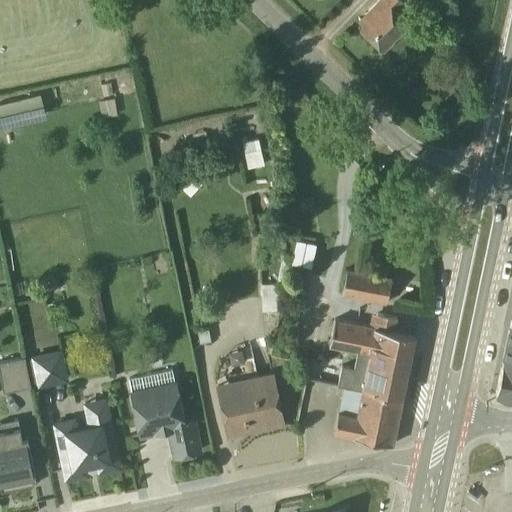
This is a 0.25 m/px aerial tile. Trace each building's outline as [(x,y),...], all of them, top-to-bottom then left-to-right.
[(359,29),(380,49),(407,22),(396,11),(405,0),(378,0),(363,16),(367,19),(359,29)] [(206,124),(184,129),(186,137),(208,132),(206,124)] [(240,143),(246,168),(262,164),(262,161),(267,159),(262,141),(257,142),(256,139),(240,143)] [(199,183),(180,164),(169,177),(188,195),(199,183)] [(259,201),(258,226),(269,226),(270,201),(259,201)] [(259,285),(260,308),(280,308),(279,297),(281,297),(282,296),(287,260),(285,259),(282,232),(256,235),(259,262),(280,261),(275,284),(259,285)] [(384,304),(389,278),(345,270),(340,295),(384,304)] [(511,308),(510,320),(500,364),(493,394),(511,398),(511,308)] [(334,319),(328,347),(355,352),(355,351),(366,353),(368,344),(409,353),(413,336),(392,332),(395,318),(369,312),(366,326),(334,319)] [(208,341),(206,326),(195,328),(198,343),(208,341)] [(340,366),(336,386),(400,397),(409,353),(368,344),(366,353),(355,351),(352,368),(340,366)] [(24,359),(30,385),(35,384),(36,386),(67,380),(60,349),(29,355),(29,358),(24,359)] [(0,361),(0,384),(1,391),(29,386),(23,357),(0,361)] [(244,373),(241,359),(227,362),(230,376),(244,373)] [(168,431),(173,455),(198,450),(191,419),(184,420),(174,380),(173,380),(170,369),(127,377),(129,388),(127,389),(137,437),(168,431)] [(216,384),(227,435),(281,423),(270,372),(216,384)] [(342,387),(332,433),(390,445),(400,397),(342,387)] [(64,478),(84,473),(82,463),(83,463),(95,461),(97,471),(117,466),(102,396),(80,401),(85,422),(76,424),(75,417),(52,421),(64,478)] [(0,490),(32,484),(22,438),(20,438),(16,419),(0,422),(0,490)]
